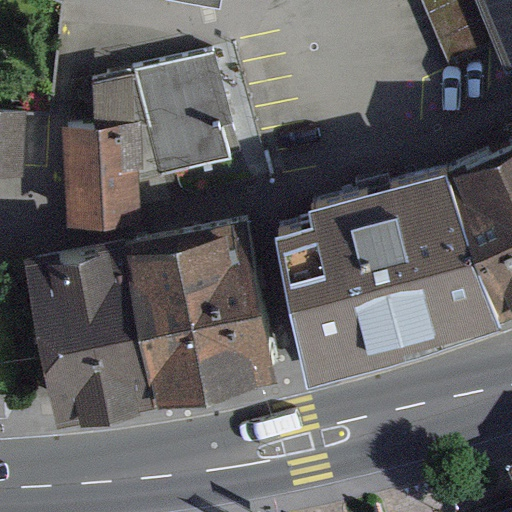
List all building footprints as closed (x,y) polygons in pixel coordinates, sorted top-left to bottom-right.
[(427,0),(436,39),(485,28),(479,0),(427,0)] [(511,0),(485,0),(511,68),(511,67),(511,0)] [(83,81),(82,121),(135,118),(138,171),(230,151),(209,52),(83,81)] [(0,103),(0,168),(23,169),(24,104),(0,103)] [(68,122),(72,209),(139,205),(138,171),(135,118),(82,121),(68,122)] [(511,159),(446,178),(501,322),(511,317),(511,159)] [(315,223),(278,234),(307,375),(406,351),(501,322),(446,178),(312,210),(315,223)] [(243,217),(181,229),(208,369),(270,357),(243,217)] [(181,229),(125,240),(152,380),(208,369),(181,229)] [(125,240),(38,256),(65,396),(152,380),(125,240)]
